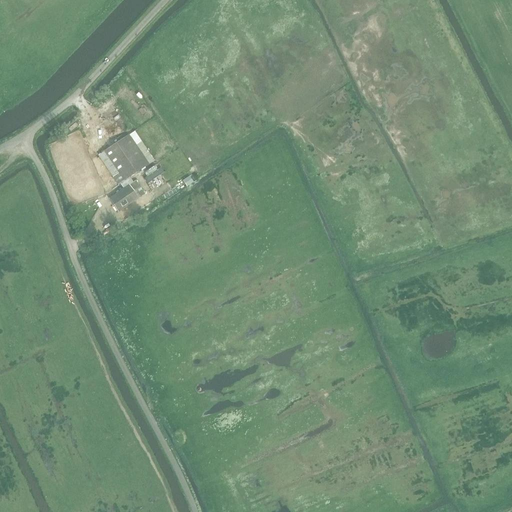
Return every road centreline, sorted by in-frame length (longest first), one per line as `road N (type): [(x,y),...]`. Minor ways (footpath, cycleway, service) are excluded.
road 1 (unclassified): [(192,511),(82,282),(24,136)]
road 2 (unclassified): [(24,136),(76,98),(167,0)]
